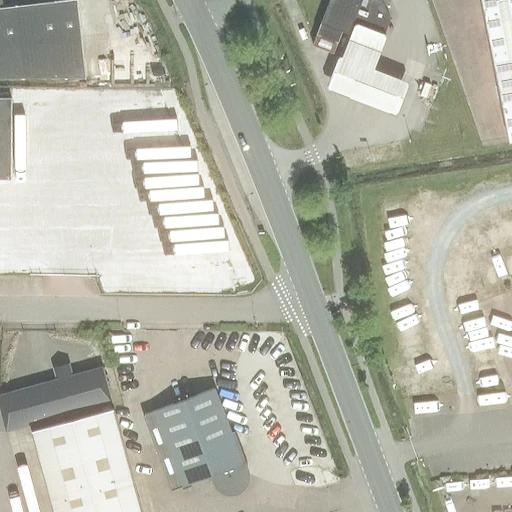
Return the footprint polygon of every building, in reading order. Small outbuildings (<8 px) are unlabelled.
[(0,0),(0,77),(86,77),(77,0),(57,0),(2,6),(1,0),(0,0)] [(329,0),(312,49),(321,52),(331,56),(342,31),(349,34),(353,25),(384,36),(390,20),(381,0),(329,0)] [(511,0),(480,0),(504,123),(505,123),(509,143),(511,142),(511,0)] [(399,121),(409,89),(371,69),(384,36),(353,25),(349,34),(329,88),(399,121)] [(11,98),(0,97),(0,179),(11,179),(11,98)] [(0,270),(9,270),(9,257),(0,257),(0,270)] [(101,368),(72,376),(0,395),(0,407),(6,430),(73,412),(75,419),(31,431),(53,511),(141,511),(113,409),(83,417),(81,410),(111,402),(101,368)] [(228,493),(236,492),(243,487),(246,480),(246,472),(214,388),(154,411),(171,456),(163,459),(170,478),(178,475),(182,486),(213,475),(216,483),(221,490),(228,493)]
